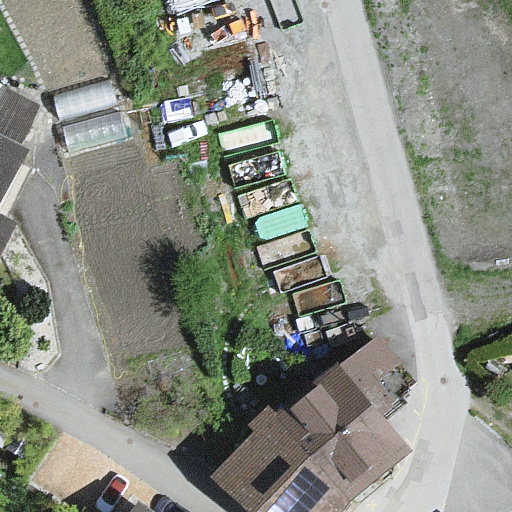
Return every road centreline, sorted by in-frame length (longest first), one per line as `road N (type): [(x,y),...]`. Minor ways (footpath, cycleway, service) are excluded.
road 1 (residential): [(410,511),(460,447),(345,0)]
road 2 (residential): [(212,511),(0,369)]
